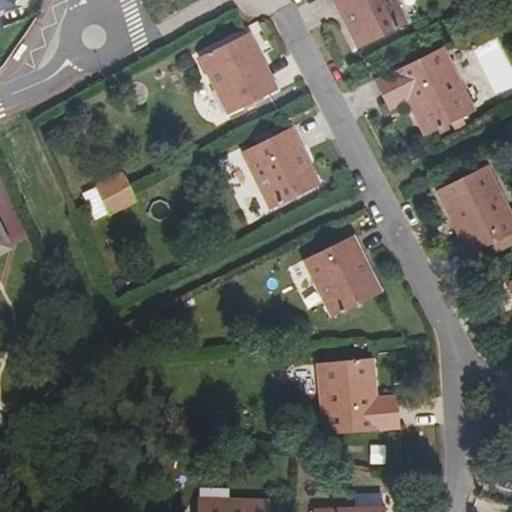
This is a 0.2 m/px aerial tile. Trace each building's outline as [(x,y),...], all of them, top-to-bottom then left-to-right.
[(0,0),(0,10),(10,7),(7,0),(0,0)] [(407,24),(394,0),(332,0),(341,17),(345,15),(362,48),(407,24)] [(345,15),(341,17),(358,50),(362,48),(345,15)] [(267,67),(249,32),(246,33),(264,69),(267,67)] [(264,69),(246,33),(198,58),(228,116),(279,90),(267,67),(264,69)] [(475,112),(443,47),(374,82),(389,111),(407,102),(424,137),(475,112)] [(303,150),(292,127),(241,152),(270,210),(317,187),(300,152),(303,150)] [(320,185),(303,150),(300,152),(317,187),(320,185)] [(511,215),(488,166),(436,191),(468,256),(511,233),(511,215)] [(130,188),(122,173),(118,175),(125,190),(130,188)] [(125,190),(118,175),(95,187),(102,202),(125,190)] [(136,201),(130,188),(125,190),(132,204),(136,201)] [(132,204),(125,190),(102,202),(109,215),(132,204)] [(0,227),(0,254),(11,249),(0,227)] [(365,258),(354,235),(303,260),(332,319),(380,295),(362,259),(365,258)] [(383,293),(365,258),(362,259),(380,295),(383,293)] [(377,397),(374,359),(322,363),(325,392),(319,393),(323,436),(400,429),(397,396),(377,397)] [(325,392),(322,363),(316,364),(319,393),(325,392)] [(269,511),(269,500),(226,500),(226,506),(197,505),(196,511),(269,511)]
